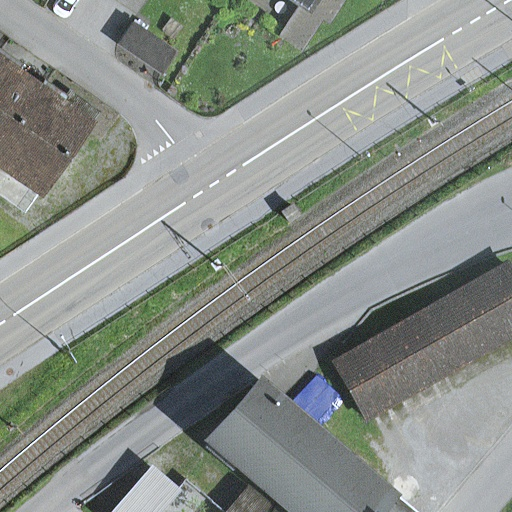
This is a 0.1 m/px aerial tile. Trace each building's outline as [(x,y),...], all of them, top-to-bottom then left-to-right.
[(298,0),(308,6),(286,40),(300,49),(321,16),(328,21),(341,0),(298,0)] [(117,45),(161,75),(176,53),(132,23),(117,45)] [(0,149),(39,93),(14,75),(18,70),(0,57),(0,149)] [(62,102),(43,88),(39,93),(0,149),(0,157),(43,188),(95,114),(68,95),(62,102)] [(511,279),(504,266),(333,364),(364,420),(511,335),(511,279)] [(399,511),(256,388),(210,440),(293,511),(399,511)] [(170,467),(130,511),(163,511),(187,485),(219,511),(230,511),(234,507),(196,475),(188,484),(170,467)] [(269,511),(247,493),(234,507),(230,511),(269,511)]
